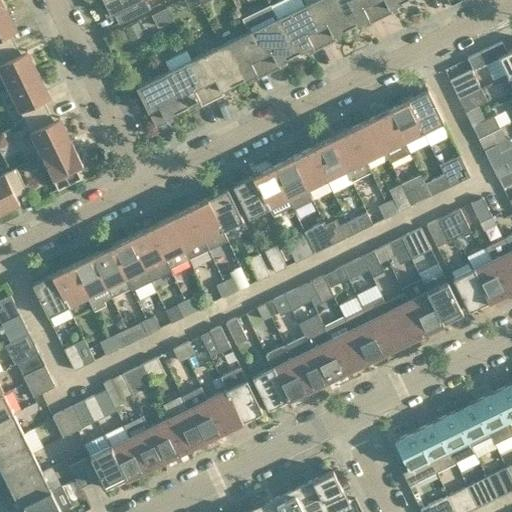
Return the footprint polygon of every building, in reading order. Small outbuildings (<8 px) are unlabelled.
[(100,0),(101,2),(100,3),(106,15),(114,12),(119,22),(150,7),(146,0),(100,0)] [(281,0),(271,5),(276,17),(305,3),(303,0),(281,0)] [(337,0),(310,0),(305,3),(325,44),(336,38),(333,33),(350,25),(337,0)] [(337,0),(350,25),(367,17),(367,18),(369,22),(381,16),(372,0),(337,0)] [(372,0),(381,16),(392,11),(389,6),(400,0),(372,0)] [(270,3),(242,17),(243,20),(248,30),(269,71),(280,66),(277,60),(294,52),(276,17),(271,6),(271,5),(270,3)] [(305,3),(276,17),(294,52),(311,44),(313,49),(325,44),(305,3)] [(0,7),(0,49),(15,42),(10,31),(17,28),(6,5),(0,7)] [(150,13),(157,26),(172,19),(165,6),(150,13)] [(124,27),(131,40),(144,34),(137,20),(124,27)] [(248,30),(220,44),(238,80),(255,71),(257,77),(269,71),(248,30)] [(502,40),(467,56),(473,69),(499,57),(506,72),(507,74),(511,72),(511,47),(507,50),(502,40)] [(0,49),(0,69),(8,87),(39,72),(27,49),(20,52),(15,42),(0,49)] [(220,44),(192,58),(212,99),(224,93),(221,88),(238,80),(220,44)] [(170,69),(164,71),(182,107),(199,99),(201,104),(212,99),(192,58),(191,58),(186,49),(165,59),(170,69)] [(470,68),(450,78),(459,98),(480,88),(470,68)] [(182,107),(164,71),(136,85),(156,126),(168,120),(165,115),(182,107)] [(8,87),(25,120),(48,109),(43,98),(50,95),(39,72),(8,87)] [(459,98),(469,117),(481,111),(478,104),(487,100),(481,87),(480,88),(459,98)] [(428,88),(408,98),(424,131),(444,121),(428,88)] [(408,98),(388,108),(404,140),(424,131),(408,98)] [(388,108),(369,117),(385,150),(390,160),(410,151),(404,140),(388,108)] [(25,120),(41,154),(71,139),(60,115),(53,119),(48,109),(25,120)] [(469,117),(478,137),(500,126),(494,115),(485,119),(481,111),(469,117)] [(369,117),(350,127),(366,159),(385,150),(369,117)] [(478,137),(484,148),(496,142),(500,150),(500,151),(511,145),(511,144),(508,136),(505,137),(500,126),(478,137)] [(350,127),(330,136),(346,169),(351,179),(369,171),(364,160),(366,159),(350,127)] [(3,132),(0,133),(0,146),(8,143),(3,132)] [(330,136),(311,146),(327,178),(346,169),(330,136)] [(71,139),(41,154),(58,188),(81,176),(76,165),(82,162),(71,139)] [(484,148),(493,168),(505,162),(500,151),(500,150),(496,142),(484,148)] [(311,146),(291,155),(307,188),(327,178),(311,146)] [(444,172),(450,184),(470,175),(459,153),(440,163),(444,172)] [(291,155),(272,165),(291,204),(293,207),(312,198),(307,188),(291,155)] [(505,162),(493,168),(502,186),(511,181),(511,168),(509,170),(505,162)] [(272,165),(253,174),(268,206),(272,214),(291,204),(272,165)] [(16,166),(0,173),(0,210),(19,202),(16,195),(27,189),(16,166)] [(444,172),(425,182),(431,194),(450,184),(444,172)] [(419,173),(401,182),(411,203),(431,194),(425,182),(424,182),(419,173)] [(268,206),(253,174),(233,184),(248,216),(268,206)] [(393,197),(386,201),(392,213),(411,203),(401,182),(388,189),(393,197)] [(227,187),(207,196),(223,229),(243,219),(227,187)] [(207,196),(188,206),(208,248),(228,239),(223,229),(207,196)] [(471,201),(484,228),(495,223),(482,196),(471,201)] [(392,213),(386,201),(377,205),(383,217),(392,213)] [(188,206),(168,215),(189,258),(208,248),(188,206)] [(458,222),(465,219),(459,207),(437,218),(448,239),(462,232),(458,222)] [(366,211),(347,220),(353,232),(372,223),(366,211)] [(168,215),(149,225),(165,257),(170,267),(189,258),(168,215)] [(448,239),(437,218),(426,223),(436,245),(448,239)] [(471,231),(465,219),(458,222),(462,232),(464,234),(471,231)] [(323,220),(304,230),(305,232),(308,239),(309,238),(314,251),(334,242),(324,223),(323,220)] [(347,220),(338,224),(345,236),(353,232),(347,220)] [(149,225),(130,234),(145,267),(152,280),(171,271),(165,257),(149,225)] [(401,236),(411,256),(430,246),(421,226),(401,236)] [(305,232),(286,242),(295,260),(295,261),(306,256),(314,251),(309,238),(308,239),(305,232)] [(130,234),(110,244),(126,276),(130,284),(131,286),(133,289),(152,280),(145,267),(130,234)] [(485,245),(492,258),(508,290),(511,287),(511,249),(511,248),(505,235),(485,245)] [(388,241),(381,245),(388,258),(394,255),(388,241)] [(110,244),(91,253),(110,293),(111,295),(111,296),(131,286),(130,284),(126,276),(110,244)] [(265,250),(275,270),(285,265),(275,245),(265,250)] [(381,245),(373,249),(379,262),(388,258),(381,245)] [(247,257),(257,279),(268,274),(258,252),(247,257)] [(91,253),(71,263),(87,295),(93,308),(94,309),(105,304),(104,302),(103,300),(104,299),(111,296),(111,295),(110,293),(91,253)] [(362,255),(343,264),(349,277),(368,268),(362,255)] [(492,258),(472,267),(488,299),(508,290),(492,258)] [(71,263),(52,272),(68,305),(87,295),(71,263)] [(349,277),(343,264),(334,269),(341,281),(349,277)] [(488,299),(472,267),(452,277),(468,309),(488,299)] [(52,272),(32,282),(41,300),(48,314),(49,314),(54,325),(72,316),(67,305),(68,305),(52,272)] [(443,272),(423,282),(443,322),(463,312),(443,272)] [(232,276),(224,280),(230,292),(236,289),(232,276)] [(421,277),(401,286),(404,292),(423,331),(443,322),(423,282),(421,277)] [(311,279),(304,283),(310,295),(311,298),(314,304),(322,301),(311,279)] [(230,292),(224,280),(215,284),(221,296),(230,292)] [(304,283),(296,287),(302,300),(310,295),(304,283)] [(404,292),(385,301),(404,341),(423,331),(404,292)] [(0,297),(0,302),(2,307),(14,301),(10,293),(0,297)] [(381,294),(362,304),(363,307),(384,350),(404,341),(385,301),(382,296),(381,294)] [(192,296),(185,299),(191,311),(197,308),(192,296)] [(191,311),(185,299),(176,303),(182,315),(191,311)] [(272,299),(264,303),(270,315),(278,311),(272,299)] [(182,315),(176,303),(165,309),(170,320),(182,315)] [(264,303),(256,306),(262,319),(270,315),(264,303)] [(363,307),(344,316),(345,318),(346,320),(365,360),(367,359),(384,350),(363,307)] [(301,319),(307,332),(326,323),(320,310),(301,319)] [(19,313),(1,322),(10,341),(29,332),(28,332),(19,313)] [(154,314),(146,317),(152,330),(159,327),(154,314)] [(343,315),(324,324),(325,327),(330,337),(346,369),(365,360),(346,320),(345,318),(343,315)] [(247,338),(235,316),(225,321),(237,343),(247,338)] [(146,317),(137,322),(143,334),(152,330),(146,317)] [(137,322),(127,327),(133,339),(143,334),(137,322)] [(219,324),(208,329),(219,351),(230,346),(219,324)] [(122,344),(133,339),(127,327),(116,332),(122,344)] [(10,341),(5,344),(14,363),(37,352),(38,351),(29,332),(10,341)] [(116,332),(107,336),(108,337),(114,349),(122,344),(116,332)] [(304,334),(285,343),(286,346),(307,388),(326,379),(311,346),(306,336),(304,334)] [(114,349),(107,336),(99,341),(105,353),(114,349)] [(83,337),(63,347),(74,369),(94,359),(83,337)] [(330,337),(311,346),(326,379),(346,369),(330,337)] [(188,339),(181,343),(187,356),(195,352),(188,339)] [(181,343),(172,347),(178,360),(187,356),(181,343)] [(285,343),(266,353),(267,355),(272,365),(288,397),(307,388),(286,346),(285,343)] [(155,356),(142,362),(151,380),(164,374),(155,356)] [(142,362),(123,372),(132,392),(150,383),(149,381),(151,380),(142,362)] [(23,374),(28,384),(48,375),(43,364),(23,374)] [(240,365),(220,375),(222,378),(226,387),(242,420),(262,410),(253,392),(246,378),(242,368),(240,365)] [(288,397),(272,365),(252,375),(267,407),(288,397)] [(123,372),(111,377),(117,389),(121,397),(132,392),(123,372)] [(48,375),(28,384),(33,395),(53,385),(48,375)] [(111,377),(103,381),(106,388),(109,393),(117,389),(111,377)] [(511,380),(493,390),(510,425),(511,423),(511,380)] [(201,385),(182,395),(183,397),(184,399),(203,439),(223,429),(207,397),(202,388),(201,385)] [(226,387),(207,397),(223,429),(242,420),(226,387)] [(106,388),(94,394),(104,415),(117,409),(115,405),(106,388)] [(117,389),(109,393),(115,405),(123,401),(121,397),(117,389)] [(493,390),(474,400),(491,434),(494,442),(511,433),(511,428),(510,425),(493,390)] [(0,393),(0,417),(13,412),(3,392),(0,393)] [(94,420),(104,415),(94,394),(84,399),(94,420)] [(84,424),(94,420),(84,399),(73,404),(84,424)] [(165,409),(168,416),(184,448),(203,439),(184,399),(165,409)] [(474,400),(454,409),(471,444),(491,434),(474,400)] [(73,404),(63,409),(73,429),(84,424),(73,404)] [(73,429),(63,409),(51,414),(61,435),(73,429)] [(454,409),(435,418),(452,454),(455,461),(475,452),(471,444),(454,409)] [(0,417),(0,441),(22,431),(13,412),(0,417)] [(143,414),(124,423),(145,467),(164,458),(149,425),(144,416),(143,414)] [(168,416),(149,425),(164,458),(184,448),(168,416)] [(416,428),(415,428),(432,463),(433,463),(452,454),(435,418),(416,428)] [(124,423),(104,433),(105,434),(105,435),(107,438),(110,444),(126,477),(145,467),(124,423)] [(415,428),(395,438),(409,466),(402,469),(410,484),(422,478),(418,470),(432,463),(415,428)] [(0,441),(0,465),(32,450),(22,431),(0,441)] [(104,433),(84,443),(90,454),(100,476),(105,487),(126,477),(110,444),(107,438),(105,435),(105,434),(104,433)] [(0,465),(0,466),(9,486),(41,470),(32,450),(0,465)] [(90,481),(100,476),(90,454),(79,459),(90,481)] [(79,486),(90,481),(79,459),(69,464),(71,468),(79,486)] [(511,478),(506,465),(486,475),(496,495),(511,487),(511,478)] [(333,468),(313,478),(329,511),(328,511),(353,511),(349,502),(333,468)] [(9,486),(19,505),(51,489),(41,470),(9,486)] [(486,475),(467,485),(477,505),(496,495),(486,475)] [(313,478),(293,488),(304,511),(328,511),(329,511),(313,478)] [(62,484),(51,489),(19,505),(22,511),(54,511),(71,504),(62,484)] [(467,485),(448,494),(456,511),(462,511),(477,505),(467,485)] [(304,511),(293,488),(274,497),(280,511),(304,511)] [(447,494),(420,508),(422,511),(456,511),(452,503),(447,494)] [(280,511),(274,497),(254,507),(256,511),(280,511)]
